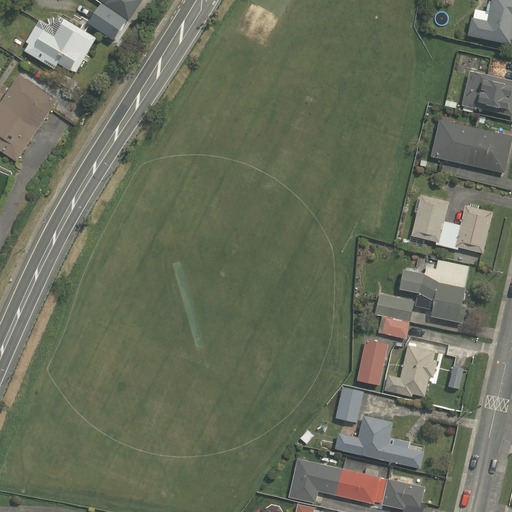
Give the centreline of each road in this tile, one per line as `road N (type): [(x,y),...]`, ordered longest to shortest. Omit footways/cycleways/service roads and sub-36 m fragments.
road 1 (secondary): [(0,360),(62,225),(198,0)]
road 2 (residential): [(474,511),(511,340)]
